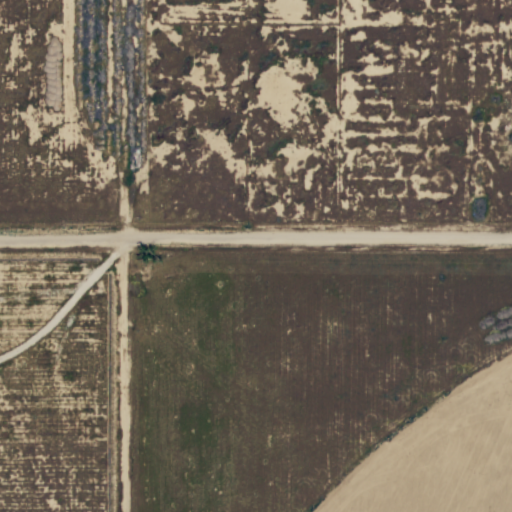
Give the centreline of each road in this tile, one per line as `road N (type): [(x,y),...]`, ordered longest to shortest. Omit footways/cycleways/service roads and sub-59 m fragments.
road 1 (track): [(0,236),(116,243),(423,211),(511,212)]
road 2 (track): [(118,511),(107,0)]
